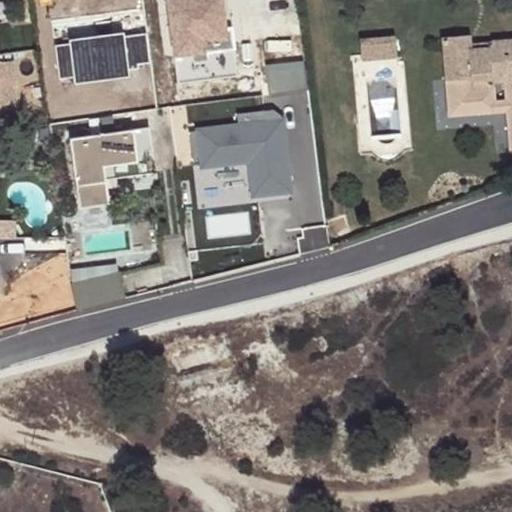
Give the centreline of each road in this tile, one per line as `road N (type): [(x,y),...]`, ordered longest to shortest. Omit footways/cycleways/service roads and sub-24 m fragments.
road 1 (residential): [(0,351),(298,271),(511,198)]
road 2 (track): [(338,511),(156,469)]
road 3 (track): [(511,491),(378,511)]
